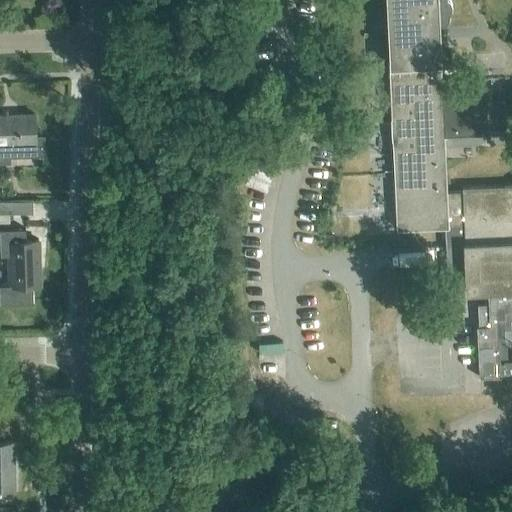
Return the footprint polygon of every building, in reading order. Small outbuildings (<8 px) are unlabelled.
[(385,0),(396,230),(444,228),(446,193),(444,135),(487,133),(485,78),(441,81),(438,25),(444,25),(447,23),(449,19),(449,15),(451,11),(450,4),(448,0),(447,0),(385,0)] [(0,115),(0,161),(8,161),(8,155),(42,154),(42,137),(35,137),(34,114),(0,115)] [(446,193),(444,228),(447,286),(465,285),(465,289),(493,288),(494,294),(487,295),(487,304),(477,305),(478,326),(476,326),(478,378),(511,376),(511,185),(462,188),(462,192),(446,193)] [(0,213),(9,213),(9,201),(0,200),(0,213)] [(0,284),(0,302),(32,301),(31,285),(39,284),(38,240),(25,240),(24,229),(0,229),(0,255),(8,255),(9,284),(0,284)] [(0,487),(14,487),(12,442),(0,442),(0,487)] [(218,497),(240,497),(240,483),(218,483),(218,497)]
